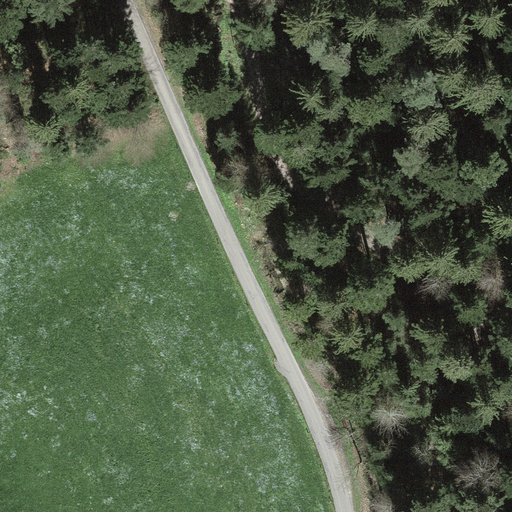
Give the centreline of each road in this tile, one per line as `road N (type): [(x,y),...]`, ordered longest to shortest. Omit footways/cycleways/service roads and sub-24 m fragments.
road 1 (unclassified): [(127,0),(227,239),(306,401),(344,511)]
road 2 (track): [(511,356),(282,165),(229,0)]
road 3 (track): [(374,243),(511,180)]
